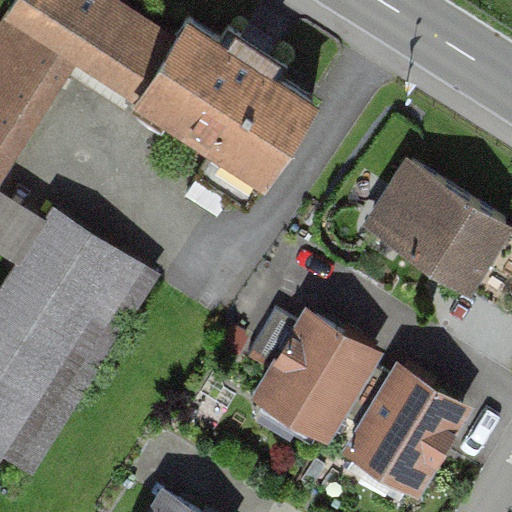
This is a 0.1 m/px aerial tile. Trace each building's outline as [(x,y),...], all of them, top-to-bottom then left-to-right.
[(139,92),(175,36),(118,0),(14,0),(0,23),(0,172),(66,70),(128,109),(139,92)] [(175,36),(139,92),(219,144),(188,193),(219,213),(231,195),(246,205),(315,98),(281,76),(289,64),(230,26),(222,38),(188,16),(175,36)] [(509,227),(411,161),(363,233),(461,299),(509,227)] [(32,459),(152,273),(55,211),(0,296),(0,451),(6,442),(32,459)] [(375,349),(310,311),(303,322),(278,307),(251,353),(276,367),(262,391),(327,429),(375,349)] [(465,403),(401,364),(395,374),(370,359),(339,409),(364,425),(352,445),(415,483),(465,403)] [(203,511),(167,490),(153,511),(203,511)]
